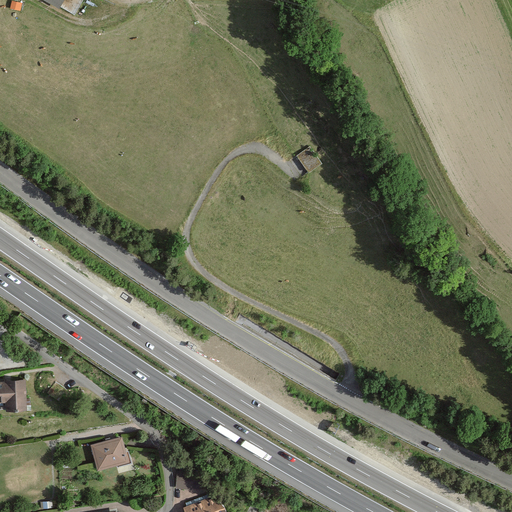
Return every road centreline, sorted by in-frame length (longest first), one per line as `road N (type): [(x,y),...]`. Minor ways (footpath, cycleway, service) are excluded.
road 1 (motorway): [(439,511),(251,405),(0,237)]
road 2 (motorway): [(0,276),(229,429),(371,511)]
road 3 (tertiary): [(0,174),(206,317),(348,402)]
road 4 (unclassified): [(348,402),(349,370),(335,344),(230,291),(199,270),(186,247),(212,182),(242,151),(270,154),(292,171)]
road 5 (residential): [(166,511),(166,469),(149,431),(22,335)]
road 6 (tertiary): [(348,402),(511,482)]
